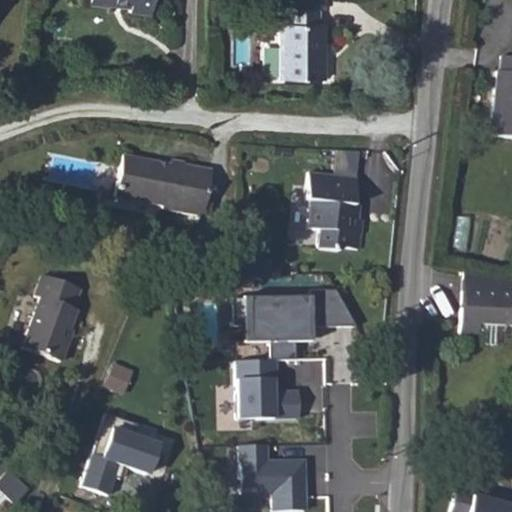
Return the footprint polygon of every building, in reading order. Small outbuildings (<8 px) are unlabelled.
[(80,0),(80,4),(102,7),(103,0),(123,3),(121,13),(141,15),(143,0),(80,0)] [(312,0),(278,0),(278,8),(285,8),(285,21),(280,21),(279,78),(323,79),(324,23),(318,23),(319,9),(313,9),(312,0)] [(487,64),(477,126),(511,131),(511,51),(497,50),(495,65),(487,64)] [(168,166),(121,157),(113,198),(161,208),(160,211),(205,219),(210,196),(203,195),(207,172),(179,167),(180,164),(169,162),(168,166)] [(351,175),(304,172),(302,201),(307,201),(305,228),(316,229),(315,247),(336,248),(341,249),(356,250),(358,218),(351,218),(353,203),(349,202),(351,175)] [(228,262),(227,280),(235,280),(237,263),(228,262)] [(235,280),(255,281),(256,264),(242,263),(237,263),(235,280)] [(511,281),(457,267),(453,331),(471,333),(472,323),(511,326),(511,297),(511,281)] [(59,366),(66,346),(61,345),(65,332),(72,314),(70,313),(77,294),(40,281),(33,300),(38,301),(20,352),(59,366)] [(241,346),(312,345),(311,329),(355,328),(332,286),(310,289),(309,295),(238,298),(241,346)] [(61,345),(66,346),(70,334),(65,332),(61,345)] [(236,382),(237,422),(296,422),(295,381),(236,382)] [(114,465),(147,479),(163,435),(109,414),(80,478),(105,487),(114,465)] [(271,511),(305,509),(303,445),(239,446),(240,494),(270,494),(271,511)] [(511,511),(511,505),(471,493),(465,511),(511,511)]
